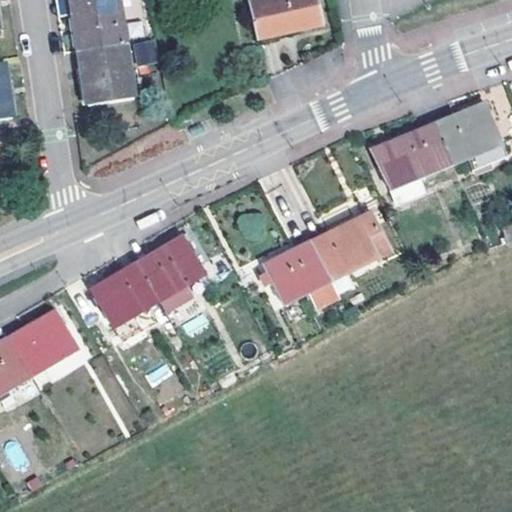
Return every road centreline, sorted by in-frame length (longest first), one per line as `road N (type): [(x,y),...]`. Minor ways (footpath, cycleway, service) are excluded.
road 1 (secondary): [(82,220),(384,86)]
road 2 (residential): [(67,227),(33,0)]
road 3 (secondary): [(384,86),(511,38)]
road 4 (residential): [(0,305),(77,262),(82,220)]
